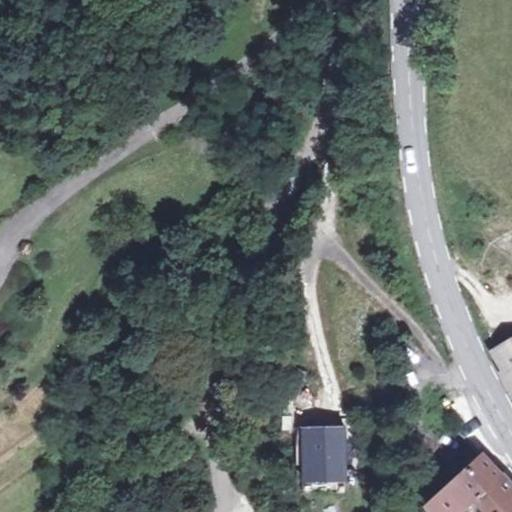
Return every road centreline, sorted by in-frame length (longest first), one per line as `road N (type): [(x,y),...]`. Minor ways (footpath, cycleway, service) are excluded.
road 1 (unclassified): [(219,511),(216,330),(238,259),(311,144),(339,0)]
road 2 (secondary): [(511,424),(467,343),(428,217),(405,0)]
